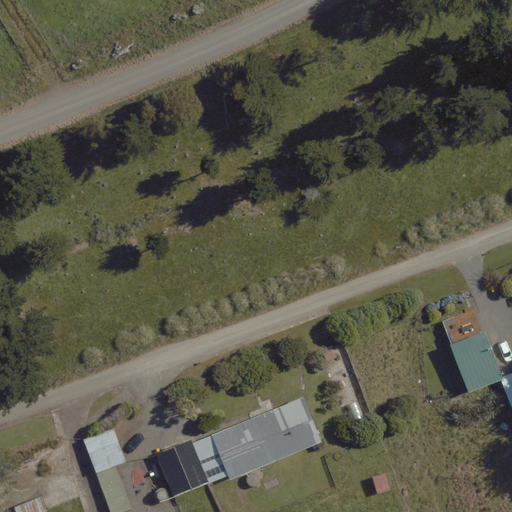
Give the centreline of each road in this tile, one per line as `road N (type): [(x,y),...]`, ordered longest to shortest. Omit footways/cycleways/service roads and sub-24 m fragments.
road 1 (residential): [(511,229),(0,418)]
road 2 (residential): [(323,0),(197,62),(0,140)]
